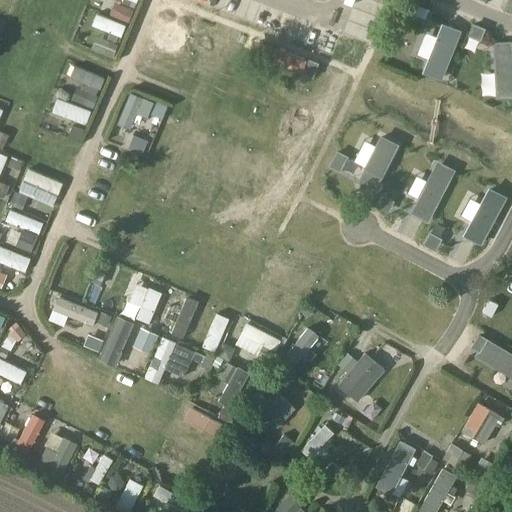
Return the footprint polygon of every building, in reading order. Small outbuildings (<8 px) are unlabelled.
[(265,32),(267,21),(227,12),(225,23),(265,32)] [(124,26),(95,14),(91,25),(120,37),(124,26)] [(103,61),(115,67),(126,43),(83,24),(77,38),(107,52),(103,61)] [(461,31),(442,24),(423,73),(441,80),(461,31)] [(511,41),(493,42),(496,99),(511,97),(511,41)] [(221,72),(233,75),(240,48),(229,45),(221,72)] [(271,80),(280,50),(266,46),(256,75),(271,80)] [(316,82),(317,64),(296,63),(295,99),(304,99),(305,81),(316,82)] [(73,66),(68,77),(99,90),(104,78),(73,66)] [(344,106),(349,76),(330,74),(326,103),(344,106)] [(99,107),(102,94),(71,85),(67,98),(99,107)] [(147,118),(153,103),(131,93),(118,124),(130,129),(136,113),(147,118)] [(85,125),(90,111),(56,98),(51,112),(85,125)] [(385,107),(378,124),(390,128),(396,111),(385,107)] [(59,167),(67,134),(53,130),(44,163),(59,167)] [(479,133),(457,171),(468,177),(490,140),(479,133)] [(341,135),(332,151),(347,160),(356,144),(341,135)] [(398,145),(380,136),(363,168),(381,178),(398,145)] [(328,171),(356,186),(361,176),(333,161),(328,171)] [(437,162),(410,213),(428,222),(455,171),(437,162)] [(28,170),(19,191),(52,205),(61,184),(28,170)] [(365,212),(377,222),(406,186),(394,177),(365,212)] [(286,181),(281,215),(293,217),(298,183),(286,181)] [(281,201),(285,186),(273,182),(268,197),(281,201)] [(339,188),(333,197),(345,206),(352,198),(339,188)] [(506,198),(488,188),(463,236),(480,245),(506,198)] [(35,233),(39,222),(7,210),(3,221),(14,225),(12,230),(20,233),(22,228),(35,233)] [(295,256),(306,233),(298,229),(286,252),(295,256)] [(0,247),(0,262),(24,272),(30,259),(0,247)] [(272,282),(307,295),(311,284),(277,270),(272,282)] [(149,325),(163,291),(151,286),(142,309),(137,307),(133,315),(138,317),(137,320),(149,325)] [(391,326),(404,298),(394,293),(381,321),(391,326)] [(58,297),(53,310),(92,325),(97,312),(58,297)] [(182,339),(198,302),(187,297),(181,310),(175,307),(171,316),(178,319),(171,334),(182,339)] [(253,314),(293,332),(299,320),(259,301),(253,314)] [(54,324),(93,342),(98,331),(59,313),(54,324)] [(216,351),(229,318),(219,314),(213,328),(205,325),(198,344),(216,351)] [(104,349),(100,359),(114,365),(132,323),(118,317),(117,318),(104,349)] [(247,323),(241,334),(263,345),(260,350),(268,355),(271,349),(274,351),(280,341),(247,323)] [(319,336),(308,327),(286,354),(297,363),(303,355),(309,361),(315,354),(308,349),(319,336)] [(162,337),(145,378),(158,383),(175,343),(162,337)] [(511,379),(511,354),(485,339),(474,357),(511,379)] [(339,384),(358,400),(384,369),(365,353),(339,384)] [(0,374),(21,385),(27,372),(0,359),(0,374)] [(249,371),(237,365),(236,367),(227,362),(219,377),(228,381),(218,400),(230,407),(249,371)] [(248,420),(257,429),(266,419),(276,428),(294,408),(276,390),(248,420)] [(499,425),(503,419),(499,417),(500,415),(480,403),(463,431),(484,444),(496,423),(499,425)] [(428,404),(410,435),(421,442),(439,411),(428,404)] [(22,462),(44,422),(32,415),(19,440),(14,438),(6,451),(11,454),(10,456),(22,462)] [(310,458),(334,433),(325,424),(301,449),(310,458)] [(59,478),(77,444),(65,438),(57,453),(47,447),(37,466),(59,478)] [(374,488),(387,495),(406,460),(392,453),(374,488)] [(98,484),(112,460),(104,454),(96,468),(91,466),(83,478),(88,481),(89,479),(98,484)] [(170,455),(160,467),(188,488),(197,476),(170,455)] [(452,496),(456,489),(450,486),(456,475),(443,467),(419,510),(422,511),(435,511),(446,493),(452,496)] [(130,479),(115,508),(123,511),(128,511),(142,485),(130,479)] [(215,482),(207,499),(229,509),(237,492),(215,482)] [(159,485),(154,495),(173,506),(169,511),(185,511),(190,504),(159,485)] [(240,511),(250,498),(241,492),(226,511),(240,511)] [(304,511),(299,507),(301,505),(290,494),(272,511),(304,511)]
